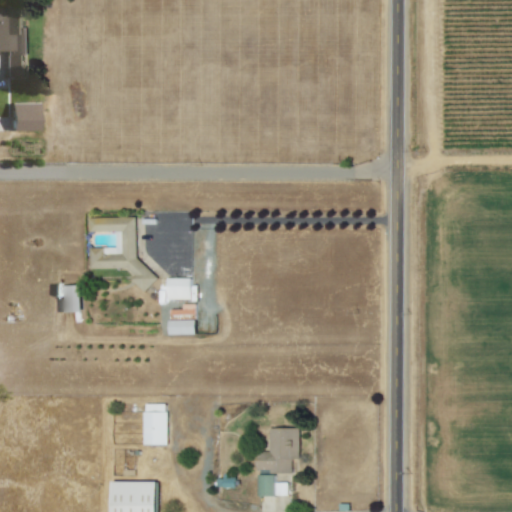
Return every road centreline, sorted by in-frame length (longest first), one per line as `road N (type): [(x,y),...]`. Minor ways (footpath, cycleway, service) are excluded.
road 1 (tertiary): [(398,511),(400,0)]
road 2 (residential): [(0,171),(400,172)]
